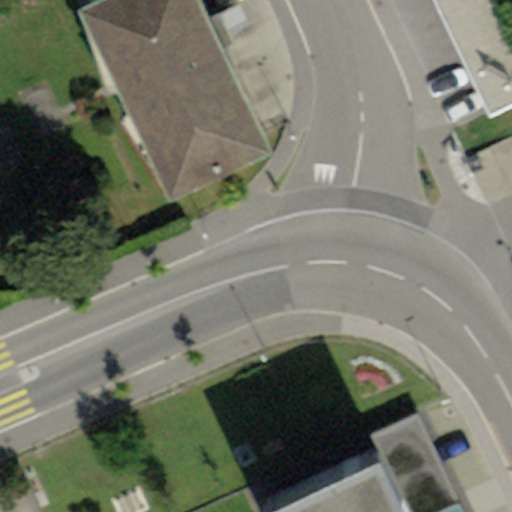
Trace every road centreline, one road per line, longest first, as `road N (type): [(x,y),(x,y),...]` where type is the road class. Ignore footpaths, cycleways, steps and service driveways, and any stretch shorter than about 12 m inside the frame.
road 1 (unclassified): [(360,264),(366,173),(356,68),(324,0)]
road 2 (tertiary): [(360,264),(246,279),(105,333)]
road 3 (tertiary): [(360,264),(436,297),(511,407)]
road 4 (tertiary): [(0,414),(105,333)]
